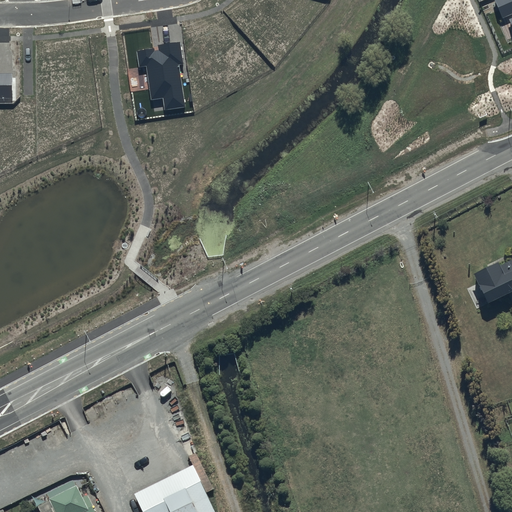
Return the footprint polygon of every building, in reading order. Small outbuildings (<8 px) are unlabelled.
[(511,0),(493,0),(502,18),(511,14),(511,18),(509,20),(511,25),(511,0)] [(255,54),(226,25),(212,39),(204,30),(188,46),(200,58),(192,66),(201,74),(194,81),(209,96),(237,68),(240,69),(255,54)] [(182,63),(179,42),(158,45),(158,49),(155,50),(154,47),(136,50),(139,66),(147,65),(152,99),(163,97),(165,108),(184,106),(178,64),(182,63)] [(91,116),(82,43),(53,46),(58,82),(34,85),(41,138),(63,136),(59,104),(67,103),(69,119),(91,116)] [(0,98),(13,99),(12,74),(0,73),(0,98)] [(508,296),(511,303),(511,264),(511,263),(499,269),(496,264),(473,277),(488,306),(508,296)] [(214,511),(187,456),(129,483),(142,511),(214,511)] [(73,481),(46,495),(54,511),(94,511),(86,496),(82,498),(73,481)]
